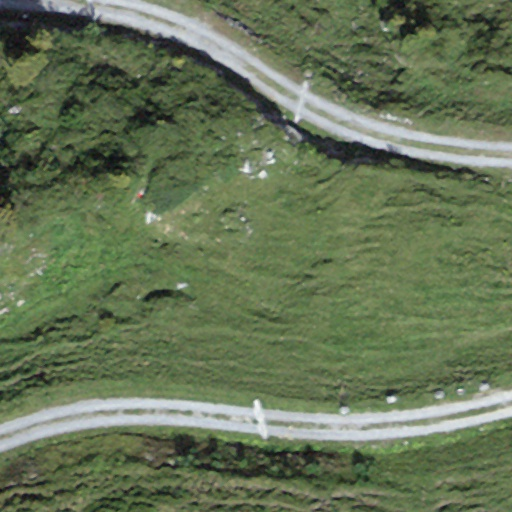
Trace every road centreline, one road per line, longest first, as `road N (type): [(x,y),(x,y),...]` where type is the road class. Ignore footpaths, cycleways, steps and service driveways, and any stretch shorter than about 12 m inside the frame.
road 1 (track): [(511,173),(407,163),(330,134),(274,84),(164,27),(0,4)]
road 2 (track): [(0,438),(122,418),(379,440),(478,433),(511,422)]
